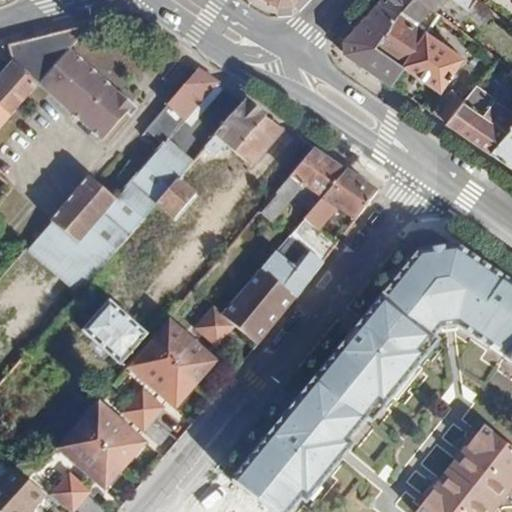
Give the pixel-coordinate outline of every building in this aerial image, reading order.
[(264,0),(276,8),(292,7),(299,0),(264,0)] [(401,70),(426,35),(417,29),(396,14),(399,9),(417,23),(427,10),(413,0),(379,0),(368,12),(340,41),(341,54),(348,59),(389,87),(401,70)] [(413,0),(427,10),(430,13),(441,0),(449,0),(465,12),(474,1),(472,0),(413,0)] [(60,51),(79,29),(0,48),(0,122),(28,88),(60,51)] [(460,58),(426,35),(401,70),(436,94),(460,58)] [(122,104),(60,51),(28,88),(92,143),(119,112),(117,110),(122,104)] [(78,182),(20,250),(70,293),(117,239),(138,214),(159,190),(182,164),(159,144),(175,126),(180,130),(216,91),(188,71),(133,131),(156,152),(106,206),(78,182)] [(444,125),(487,155),(511,126),(511,118),(491,100),(476,118),(471,114),(475,104),(467,97),(459,107),(444,125)] [(432,117),(444,125),(459,107),(448,98),(432,117)] [(264,117),(243,102),(201,149),(209,156),(220,143),(232,154),(240,146),(264,117)] [(264,117),(240,146),(245,150),(251,144),(260,153),(282,129),(264,117)] [(511,126),(487,155),(511,171),(511,169),(511,126)] [(335,173),(304,151),(250,212),(261,220),(291,184),(312,199),(335,173)] [(182,164),(159,190),(179,208),(205,179),(185,160),(182,164)] [(367,195),(335,173),(312,199),(294,220),(307,229),(325,209),(343,223),(367,195)] [(419,249),(230,478),(275,511),(288,511),(301,496),(315,480),(319,483),(338,461),(332,456),(373,404),(377,407),(428,353),(423,349),(441,325),(449,325),(456,325),(488,347),(493,342),(511,357),(511,366),(511,367),(511,366),(511,286),(458,250),(439,249),(419,249)] [(257,271),(291,298),(320,262),(304,250),(290,270),(270,255),(257,271)] [(232,324),(255,343),(291,298),(257,271),(220,314),(232,324)] [(155,321),(106,277),(74,313),(88,325),(92,321),(128,352),(155,321)] [(220,314),(209,306),(192,325),(213,344),(232,324),(220,314)] [(164,318),(144,342),(192,385),(213,361),(164,318)] [(192,385),(144,342),(124,364),(172,407),(192,385)] [(132,387),(122,400),(144,418),(154,405),(132,387)] [(90,399),(70,423),(119,464),(139,441),(90,399)] [(144,418),(122,400),(113,411),(135,429),(144,418)] [(119,464),(70,423),(50,446),(100,488),(119,464)] [(410,511),(486,511),(511,482),(511,451),(477,428),(410,511)] [(0,504),(24,476),(9,463),(0,472),(0,504)] [(60,469),(41,491),(64,511),(83,490),(60,469)] [(24,476),(0,504),(0,511),(22,511),(41,491),(24,476)]
